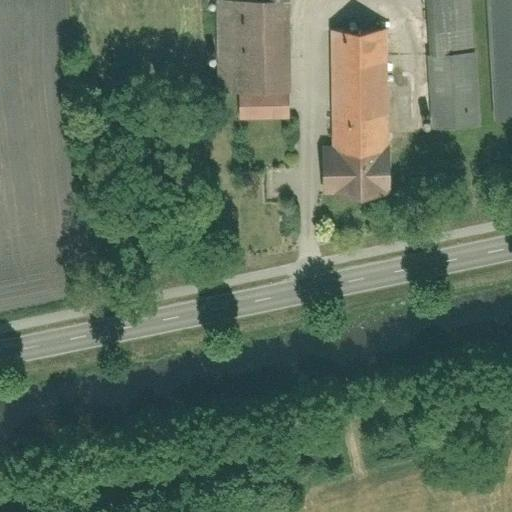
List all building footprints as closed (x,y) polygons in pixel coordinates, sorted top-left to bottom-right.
[(214,0),(216,86),(284,85),(282,0),(214,0)] [(470,0),(423,0),(427,54),(424,54),(429,124),(478,121),(470,0)] [(511,0),(483,0),(491,120),(511,118),(511,0)] [(327,26),(328,137),(384,137),(383,26),(327,26)] [(328,137),(322,137),(322,183),(391,183),(391,137),(384,137),(328,137)]
